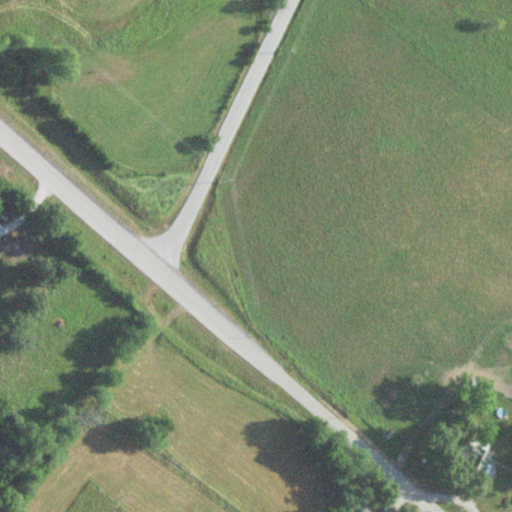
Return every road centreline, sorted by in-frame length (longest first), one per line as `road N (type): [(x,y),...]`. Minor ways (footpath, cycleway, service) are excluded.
road 1 (secondary): [(432,511),(0,129)]
road 2 (residential): [(157,267),(290,0)]
